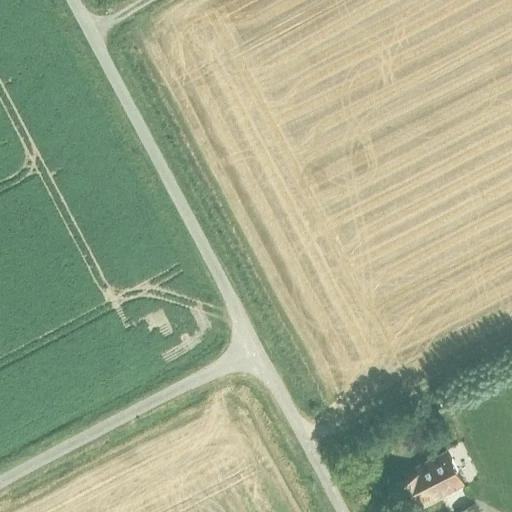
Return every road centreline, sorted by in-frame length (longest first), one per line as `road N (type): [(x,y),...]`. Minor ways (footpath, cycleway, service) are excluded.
road 1 (unclassified): [(249,347),(71,0)]
road 2 (unclassified): [(0,480),(249,347)]
road 3 (unclassified): [(338,511),(249,347)]
